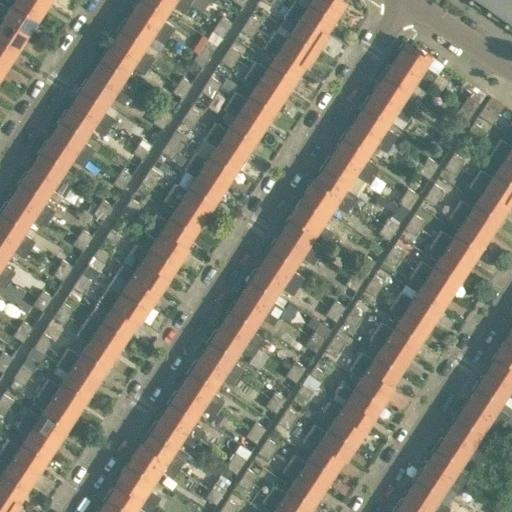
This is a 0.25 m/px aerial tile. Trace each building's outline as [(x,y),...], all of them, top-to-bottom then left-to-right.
[(43,10),(48,2),(44,0),(15,0),(14,2),(40,19),(44,12),(43,10)] [(130,12),(161,32),(168,36),(174,26),(162,18),(165,13),(145,0),(135,0),(134,2),(135,4),(130,12)] [(187,5),(182,2),(179,0),(145,0),(165,13),(171,4),(183,12),(187,5)] [(329,24),(333,18),(306,0),(303,5),(294,0),(292,0),(287,9),(291,12),(321,32),(326,24),(329,24)] [(306,0),(333,18),(337,11),(336,9),(341,1),(339,0),(306,0)] [(468,0),(484,11),(491,0),(468,0)] [(511,7),(511,0),(491,0),(484,11),(502,23),(511,7)] [(40,19),(14,2),(11,8),(0,1),(0,14),(28,33),(33,25),(35,25),(40,19)] [(511,7),(502,23),(511,29),(511,7)] [(325,34),(321,32),(291,12),(287,9),(283,16),(292,22),(286,31),(315,50),(325,34)] [(168,36),(161,32),(130,12),(126,19),(123,19),(118,26),(145,43),(151,35),(163,43),(168,36)] [(23,40),(28,33),(0,14),(0,36),(20,49),(24,42),(23,40)] [(215,24),(226,30),(232,21),(221,14),(215,24)] [(249,14),(244,22),(255,29),(260,22),(260,21),(249,14)] [(251,36),(255,29),(244,22),(240,29),(251,36)] [(271,43),(301,63),(305,65),(315,50),(286,31),(283,35),(274,29),(273,30),(260,22),(255,29),(268,38),(267,40),(271,43)] [(215,47),(226,30),(215,24),(205,39),(215,47)] [(110,42),(142,63),(148,67),(154,56),(142,49),(145,43),(118,26),(114,32),(115,35),(110,42)] [(20,49),(0,36),(0,57),(8,63),(13,56),(15,56),(20,49)] [(191,51),(196,54),(206,61),(215,47),(205,39),(201,36),(191,51)] [(301,63),(271,43),(267,40),(263,46),(272,53),(268,60),(260,55),(259,57),(293,79),(298,72),(296,70),(301,63)] [(148,67),(142,63),(110,42),(106,50),(103,50),(99,56),(125,74),(131,65),(143,73),(148,67)] [(394,58),(424,78),(431,83),(442,64),(416,47),(414,49),(404,43),(403,44),(401,44),(397,48),(399,51),(394,58)] [(230,44),(225,52),(236,59),(241,52),(230,44)] [(231,67),(236,59),(225,52),(220,59),(231,67)] [(202,67),(206,61),(196,54),(192,60),(202,67)] [(90,73),(122,93),(128,97),(134,87),(122,79),(125,74),(99,56),(94,63),(95,65),(90,73)] [(254,60),(247,71),(251,73),(282,93),(286,86),(289,86),(293,79),(259,57),(256,61),(254,60)] [(431,83),(424,78),(394,58),(389,66),(386,66),(382,72),(408,89),(413,82),(426,90),(431,83)] [(467,95),(462,103),(473,110),(485,92),(473,84),(473,85),(447,68),(442,76),(467,93),(466,94),(467,95)] [(282,93),(251,73),(247,71),(243,78),(252,84),(247,92),(274,110),(278,103),(277,100),(282,93)] [(374,88),(404,108),(411,113),(421,98),(408,89),(382,72),(377,79),(379,81),(374,88)] [(128,97),(122,93),(90,73),(86,80),(83,80),(79,87),(105,104),(111,96),(123,104),(128,97)] [(210,75),(205,82),(216,90),(221,82),(210,75)] [(181,76),(176,84),(186,91),(192,82),(181,76)] [(200,90),(211,97),(218,102),(223,95),(216,90),(205,82),(200,90)] [(182,97),(186,91),(176,84),(172,90),(182,97)] [(71,103),(102,124),(108,128),(114,118),(102,110),(105,104),(79,87),(74,93),(75,96),(71,103)] [(411,113),(404,108),(374,88),(369,96),(367,96),(362,102),(389,120),(400,127),(404,120),(406,121),(411,113)] [(227,101),(231,104),(262,123),(266,116),(269,116),(274,110),(247,92),(244,97),(234,90),(227,101)] [(490,95),(478,113),(491,122),(503,104),(490,95)] [(262,123),(231,104),(227,101),(223,107),(233,113),(227,122),(254,140),(258,133),(257,131),(262,123)] [(354,119),(385,138),(391,143),(397,134),(385,126),(389,120),(362,102),(358,109),(359,111),(354,119)] [(108,128),(102,124),(71,103),(66,111),(63,111),(59,117),(86,135),(91,126),(104,134),(108,128)] [(462,103),(459,107),(457,110),(468,118),(473,110),(462,103)] [(190,105),(185,113),(196,120),(201,113),(190,105)] [(161,106),(156,115),(166,121),(171,113),(161,106)] [(185,113),(180,120),(191,127),(196,120),(185,113)] [(162,128),(166,121),(156,115),(152,121),(162,128)] [(51,134),(81,154),(88,158),(94,148),(82,140),(86,135),(59,117),(54,124),(55,126),(51,134)] [(427,122),(442,133),(453,140),(463,125),(451,117),(445,128),(430,118),(427,122)] [(386,151),(391,143),(385,138),(354,119),(350,126),(347,126),(343,132),(369,150),(374,143),(386,151)] [(214,121),(207,131),(212,134),(242,154),(247,146),(249,147),(254,140),(227,122),(224,127),(214,121)] [(473,121),(468,128),(479,135),(483,128),(473,121)] [(468,128),(463,136),(474,143),(479,135),(468,128)] [(242,154),(212,134),(207,131),(203,138),(213,144),(207,153),(234,170),(238,164),(237,161),(242,154)] [(335,149),(365,169),(372,173),(377,165),(365,157),(369,150),(343,132),(338,139),(339,141),(335,149)] [(438,140),(448,147),(453,140),(442,133),(438,140)] [(88,158),(81,154),(51,134),(46,141),(43,141),(39,148),(65,165),(71,157),(83,165),(88,158)] [(170,136),(165,143),(176,150),(181,143),(170,136)] [(141,137),(135,146),(146,153),(152,144),(141,137)] [(511,144),(511,146),(499,138),(493,148),(498,152),(511,160),(511,144)] [(165,143),(160,150),(171,158),(176,150),(165,143)] [(136,167),(146,153),(135,146),(126,160),(136,167)] [(31,164),(62,185),(68,189),(75,178),(62,170),(65,165),(39,148),(34,154),(35,157),(31,164)] [(511,160),(498,152),(493,148),(488,155),(500,163),(494,171),(511,182),(511,160)] [(372,173),(365,169),(335,149),(330,156),(327,156),(323,162),(362,188),(372,173)] [(187,161),(192,164),(222,184),(227,177),(230,177),(234,170),(207,153),(205,157),(194,150),(187,161)] [(453,152),(448,159),(459,166),(463,158),(453,152)] [(427,156),(423,163),(433,171),(438,163),(427,156)] [(448,159),(443,167),(454,174),(459,166),(448,159)] [(222,184),(192,164),(187,161),(183,168),(193,175),(187,183),(214,201),(218,194),(217,192),(222,184)] [(361,188),(349,180),(323,163),(318,170),(319,172),(315,178),(315,179),(351,203),(357,194),(361,188)] [(429,178),(433,171),(423,163),(418,170),(429,178)] [(68,189),(62,185),(31,164),(26,172),(23,172),(19,178),(46,196),(51,188),(63,196),(68,189)] [(156,181),(160,174),(150,167),(145,174),(156,181)] [(122,168),(116,177),(126,183),(132,174),(122,168)] [(478,182),(509,202),(511,204),(511,182),(494,171),(491,176),(479,168),(473,179),(478,182)] [(156,181),(145,174),(140,181),(151,188),(156,181)] [(122,189),(126,183),(116,177),(112,182),(122,189)] [(346,213),(351,203),(315,179),(315,178),(313,177),(301,196),(327,213),(333,204),(346,213)] [(15,187),(11,195),(42,215),(48,219),(54,209),(42,201),(46,196),(19,178),(14,185),(15,187)] [(509,202),(478,182),(473,179),(468,186),(481,194),(475,202),(501,219),(506,212),(504,210),(509,202)] [(174,181),(167,192),(202,215),(207,207),(210,207),(214,201),(187,183),(184,188),(174,181)] [(433,182),(428,189),(439,196),(444,189),(433,182)] [(414,200),(418,194),(407,187),(403,193),(414,200)] [(428,189),(423,197),(434,204),(439,196),(428,189)] [(173,205),(168,214),(194,231),(199,225),(197,222),(202,215),(167,192),(163,199),(173,205)] [(403,217),(414,200),(403,193),(397,202),(400,204),(398,206),(390,200),(386,206),(394,212),(403,217)] [(48,219),(42,215),(11,195),(6,202),(3,202),(0,206),(0,209),(26,227),(31,219),(43,226),(48,219)] [(327,213),(301,196),(289,214),(316,231),(315,232),(328,240),(333,231),(321,223),(327,213)] [(130,197),(125,204),(136,211),(141,204),(130,197)] [(102,198),(96,207),(106,213),(112,204),(102,198)] [(452,209),(459,213),(489,233),(494,226),(497,226),(501,219),(475,202),(472,207),(460,198),(452,209)] [(125,204),(120,212),(132,219),(136,211),(125,204)] [(102,219),(106,213),(96,207),(92,213),(102,219)] [(0,231),(22,246),(28,250),(34,240),(22,232),(26,227),(0,209),(0,231)] [(489,233),(459,213),(452,209),(448,216),(460,224),(455,232),(481,249),(486,243),(484,240),(489,233)] [(168,214),(164,219),(154,212),(147,222),(182,245),(187,238),(190,238),(194,231),(168,214)] [(403,217),(394,212),(390,219),(387,217),(383,223),(394,230),(403,217)] [(424,220),(413,212),(408,221),(418,228),(424,220)] [(286,224),(281,231),(318,254),(324,247),(311,239),(315,232),(316,231),(289,214),(284,222),(286,224)] [(418,228),(408,221),(403,227),(414,234),(418,228)] [(155,237),(151,243),(177,260),(185,247),(182,245),(147,222),(143,229),(155,237)] [(389,239),(394,230),(383,223),(378,231),(389,239)] [(82,228),(76,237),(86,243),(91,235),(82,228)] [(121,235),(110,228),(105,235),(116,243),(121,235)] [(439,229),(432,239),(439,243),(469,263),(474,256),(477,256),(481,249),(455,232),(452,237),(439,229)] [(28,250),(22,246),(0,231),(0,253),(6,257),(11,249),(23,257),(28,250)] [(312,263),(318,254),(281,231),(276,238),(274,238),(269,244),(296,262),(300,255),(312,263)] [(82,249),(86,243),(76,237),(73,243),(82,249)] [(469,263),(439,243),(432,239),(427,247),(440,255),(435,263),(461,280),(466,273),(464,271),(469,263)] [(123,287),(148,303),(177,260),(151,243),(146,250),(134,243),(128,252),(140,260),(133,271),(121,263),(114,273),(126,281),(123,287)] [(404,250),(393,243),(388,251),(399,258),(404,250)] [(292,269),(296,262),(269,244),(265,254),(266,256),(261,263),(297,287),(303,277),(292,269)] [(109,254),(98,247),(93,254),(104,261),(109,254)] [(399,258),(388,251),(384,257),(378,266),(385,271),(393,276),(398,267),(395,265),(399,258)] [(0,275),(2,277),(8,280),(14,270),(2,263),(6,257),(0,253),(0,275)] [(358,262),(369,269),(375,260),(364,253),(358,262)] [(61,259),(56,268),(66,274),(72,265),(61,259)] [(419,259),(413,270),(419,274),(449,294),(454,287),(457,287),(461,280),(435,263),(432,267),(419,259)] [(359,284),(369,269),(358,262),(348,277),(359,284)] [(87,263),(77,278),(88,285),(92,279),(94,279),(99,271),(87,263)] [(287,302),(297,287),(261,263),(256,271),(253,271),(249,277),(287,302)] [(378,266),(368,281),(379,288),(384,280),(381,278),(385,271),(378,266)] [(62,280),(66,274),(56,268),(52,274),(62,280)] [(449,294),(419,274),(413,270),(408,277),(420,285),(415,293),(441,311),(446,304),(445,301),(449,294)] [(241,294),(271,313),(277,317),(287,302),(249,277),(245,284),(246,286),(241,294)] [(355,290),(359,284),(348,277),(344,282),(355,290)] [(77,278),(72,285),(66,294),(77,302),(83,292),(88,285),(77,278)] [(379,288),(368,281),(363,288),(375,295),(379,288)] [(106,285),(101,294),(137,317),(136,318),(138,319),(148,303),(123,287),(119,293),(106,285)] [(42,289),(36,298),(46,305),(52,295),(42,289)] [(393,300),(399,305),(430,325),(434,317),(437,317),(441,311),(415,293),(412,298),(400,289),(393,300)] [(136,318),(137,317),(101,294),(95,304),(105,310),(99,320),(126,337),(130,330),(129,328),(136,318)] [(277,317),(271,313),(241,294),(236,301),(233,301),(229,308),(255,325),(261,316),(273,324),(277,317)] [(42,310),(46,305),(36,298),(32,303),(42,310)] [(63,298),(58,307),(69,314),(75,305),(63,298)] [(334,299),(329,306),(340,313),(345,306),(334,299)] [(430,325),(399,305),(393,300),(388,307),(401,315),(395,324),(422,341),(426,334),(425,332),(430,325)] [(353,304),(348,311),(359,318),(364,311),(353,304)] [(335,320),(340,313),(329,306),(324,313),(335,320)] [(58,307),(52,316),(63,323),(69,314),(58,307)] [(221,324),(251,344),(257,348),(264,338),(252,330),(255,325),(229,308),(225,314),(226,317),(221,324)] [(348,311),(344,318),(354,326),(359,318),(348,311)] [(79,328),(83,331),(114,351),(119,343),(121,344),(126,337),(99,320),(97,323),(86,316),(79,328)] [(22,320),(16,329),(26,336),(32,326),(22,320)] [(379,320),(373,331),(410,355),(414,348),(417,348),(422,341),(395,324),(392,328),(379,320)] [(252,355),(257,348),(251,344),(221,324),(216,331),(214,331),(210,336),(236,353),(246,361),(250,354),(252,355)] [(511,327),(494,354),(511,365),(511,327)] [(114,351),(83,331),(79,328),(75,333),(86,340),(80,350),(106,367),(110,361),(109,358),(114,351)] [(22,341),(26,336),(16,329),(12,335),(22,341)] [(314,329),(309,336),(320,344),(325,336),(314,329)] [(42,331),(37,339),(48,346),(53,339),(42,331)] [(381,346),(375,354),(402,372),(406,365),(405,363),(410,355),(373,331),(368,338),(381,346)] [(333,334),(329,341),(339,349),(344,342),(333,334)] [(236,353),(210,336),(205,343),(207,345),(202,352),(238,376),(244,368),(231,360),(236,353)] [(315,351),(320,344),(309,336),(305,343),(315,351)] [(27,355),(38,362),(48,346),(37,339),(27,355)] [(329,341),(324,348),(335,356),(339,349),(329,341)] [(66,346),(59,358),(64,361),(94,381),(99,374),(102,374),(106,367),(80,350),(78,354),(66,346)] [(2,350),(0,352),(0,362),(5,366),(12,357),(2,350)] [(402,372),(375,354),(373,359),(360,350),(353,361),(390,385),(395,378),(397,378),(402,372)] [(194,360),(190,366),(216,384),(221,377),(233,385),(238,376),(202,352),(197,360),(194,360)] [(487,371),(511,387),(511,365),(494,354),(490,361),(491,363),(487,371)] [(94,381),(64,361),(59,358),(55,364),(66,371),(60,381),(86,397),(90,391),(89,388),(94,381)] [(289,367),(300,374),(305,367),(294,360),(289,367)] [(361,376),(357,383),(383,400),(393,387),(390,385),(353,361),(349,368),(361,376)] [(22,362),(17,369),(28,376),(33,369),(22,362)] [(309,372),(319,379),(324,372),(314,365),(309,372)] [(181,385),(212,405),(218,409),(224,399),(212,391),(216,384),(191,370),(190,366),(185,375),(186,377),(181,385)] [(296,381),(300,374),(289,367),(284,374),(296,381)] [(17,369),(12,377),(24,384),(28,376),(17,369)] [(511,397),(511,387),(487,371),(482,378),(479,378),(475,385),(500,401),(506,393),(511,397)] [(39,388),(44,392),(74,411),(79,404),(82,404),(86,397),(60,381),(58,384),(46,377),(39,388)] [(329,424),(356,441),(383,400),(357,383),(352,389),(340,381),(333,391),(345,399),(340,408),(327,400),(321,409),(334,417),(329,424)] [(313,390),(301,383),(296,391),(307,398),(313,390)] [(218,409),(212,405),(181,385),(177,392),(174,392),(170,399),(196,416),(201,408),(213,416),(218,409)] [(467,401),(497,421),(503,425),(509,415),(497,407),(500,401),(475,385),(470,391),(472,394),(467,401)] [(74,411),(44,392),(39,388),(36,393),(47,401),(41,411),(66,428),(71,421),(69,419),(74,411)] [(274,390),(270,397),(280,405),(285,397),(274,390)] [(2,393),(0,395),(0,401),(8,407),(13,400),(2,393)] [(275,412),(280,405),(270,397),(265,405),(275,412)] [(162,415),(192,435),(198,439),(204,430),(193,421),(196,416),(170,399),(165,405),(166,408),(162,415)] [(0,401),(0,412),(3,414),(8,407),(0,401)] [(503,425),(497,421),(467,401),(462,409),(459,409),(455,415),(480,432),(486,424),(498,432),(503,425)] [(281,414),(292,421),(297,414),(286,406),(281,414)] [(19,418),(25,422),(54,442),(59,434),(62,434),(66,428),(41,411),(38,415),(27,407),(19,418)] [(281,414),(277,421),(288,428),(292,421),(281,414)] [(198,439),(192,435),(162,415),(157,423),(154,423),(150,429),(176,447),(182,438),(193,445),(198,439)] [(447,432),(477,451),(483,455),(489,446),(477,437),(480,432),(455,415),(451,422),(452,425),(447,432)] [(54,442),(25,422),(19,418),(16,423),(28,431),(21,441),(47,458),(51,451),(50,449),(54,442)] [(254,420),(249,428),(260,435),(265,428),(254,420)] [(356,441),(329,424),(325,430),(313,422),(307,431),(344,455),(346,457),(356,441)] [(256,442),(260,435),(249,428),(244,435),(256,442)] [(142,446),(172,466),(178,469),(188,454),(176,447),(150,429),(145,436),(147,438),(142,446)] [(337,468),(344,455),(307,431),(301,440),(314,448),(307,459),(334,477),(338,470),(337,468)] [(479,462),(483,455),(477,451),(447,432),(442,439),(439,439),(435,446),(461,463),(466,454),(479,462)] [(6,438),(0,447),(0,449),(35,472),(39,465),(42,465),(47,458),(21,441),(18,445),(6,438)] [(265,438),(260,445),(271,453),(276,445),(265,438)] [(172,466),(142,446),(139,444),(127,463),(154,481),(162,468),(174,476),(178,469),(172,466)] [(260,445),(256,453),(267,460),(271,453),(260,445)] [(427,463),(457,482),(463,486),(470,476),(458,468),(461,463),(435,446),(431,453),(432,455),(427,463)] [(0,458),(7,463),(1,472),(27,488),(31,482),(30,479),(35,472),(0,449),(0,458)] [(234,451),(230,458),(241,465),(245,458),(234,451)] [(284,466),(291,470),(322,491),(326,483),(329,483),(334,477),(307,459),(305,462),(292,453),(284,466)] [(230,458),(225,466),(236,473),(241,465),(230,458)] [(115,482),(117,483),(148,503),(154,507),(161,496),(149,488),(154,481),(127,463),(115,482)] [(463,486),(457,482),(427,463),(422,470),(420,470),(415,477),(441,493),(446,484),(459,492),(463,486)] [(322,491),(291,470),(284,466),(281,470),(294,479),(287,489),(314,507),(318,500),(317,498),(322,491)] [(246,467),(241,475),(252,482),(257,474),(246,467)] [(1,472),(0,473),(0,492),(15,502),(20,495),(22,495),(27,488),(1,472)] [(241,475),(236,482),(247,489),(252,482),(241,475)] [(407,493),(436,511),(446,511),(450,507),(437,498),(441,493),(415,477),(411,483),(412,486),(407,493)] [(214,482),(209,489),(221,496),(225,489),(214,482)] [(133,511),(138,505),(144,509),(148,511),(150,511),(154,507),(148,503),(117,483),(112,490),(109,490),(105,497),(127,511),(133,511)] [(273,483),(264,496),(271,501),(288,511),(310,511),(314,507),(287,489),(285,492),(273,483)] [(216,503),(221,496),(209,489),(205,496),(216,503)] [(15,502),(0,492),(0,511),(12,511),(17,504),(15,502)] [(436,511),(407,493),(402,501),(400,501),(395,507),(402,511),(436,511)] [(288,511),(271,501),(264,496),(261,501),(274,509),(272,511),(288,511)] [(127,511),(105,497),(101,504),(102,506),(98,511),(127,511)] [(232,511),(237,505),(226,498),(222,505),(232,511)] [(500,498),(495,506),(504,511),(506,511),(511,506),(500,498)]
